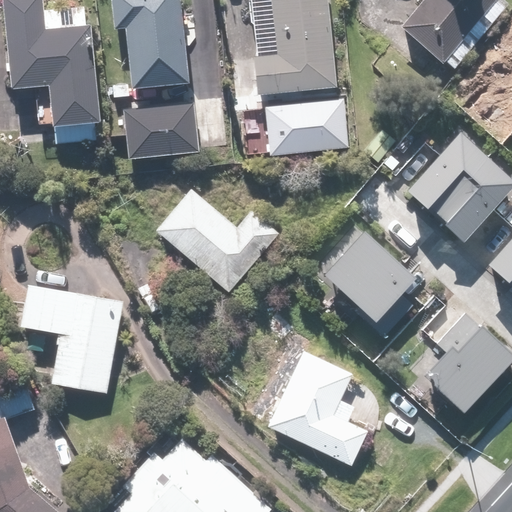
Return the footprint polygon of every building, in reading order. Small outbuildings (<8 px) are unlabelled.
[(101,44),(95,44),(89,1),(50,6),(48,0),(11,0),(21,82),(57,78),(65,141),(112,135),(101,44)] [(117,0),(120,23),(131,22),(138,85),(197,79),(188,0),(117,0)] [(330,0),(272,0),(276,48),(251,50),(254,86),(336,81),(330,0)] [(454,66),(504,8),(493,0),(414,0),(390,29),(434,67),(443,56),(454,66)] [(262,105),(269,151),(348,141),(342,95),(262,105)] [(192,96),(122,106),(129,154),(199,145),(192,96)] [(403,184),(459,237),(511,180),(511,174),(459,125),(403,184)] [(392,142),(378,131),(357,158),(372,169),(392,142)] [(200,185),(163,223),(232,287),(285,230),(259,206),(242,224),(200,185)] [(416,276),(360,224),(322,265),(377,317),(416,276)] [(511,230),(485,259),(511,284),(511,230)] [(38,277),(30,320),(69,327),(59,378),(115,388),(132,295),(38,277)] [(511,346),(476,313),(425,367),(462,402),(511,349),(511,346)] [(52,332),(29,330),(28,352),(51,354),(52,332)] [(305,345),(269,419),(351,459),(368,425),(337,410),(356,370),(305,345)] [(442,416),(388,366),(366,389),(421,439),(442,416)] [(29,371),(0,379),(0,511),(68,511),(38,484),(16,414),(40,407),(29,371)] [(236,511),(167,438),(97,504),(105,511),(236,511)]
